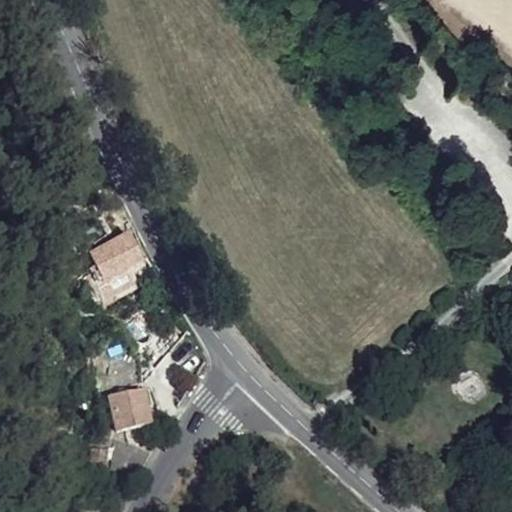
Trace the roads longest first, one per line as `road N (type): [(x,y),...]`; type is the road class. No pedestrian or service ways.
road 1 (secondary): [(48,0),(198,318),(245,371)]
road 2 (secondary): [(245,371),(391,511)]
road 3 (residential): [(245,371),(204,420),(156,511)]
